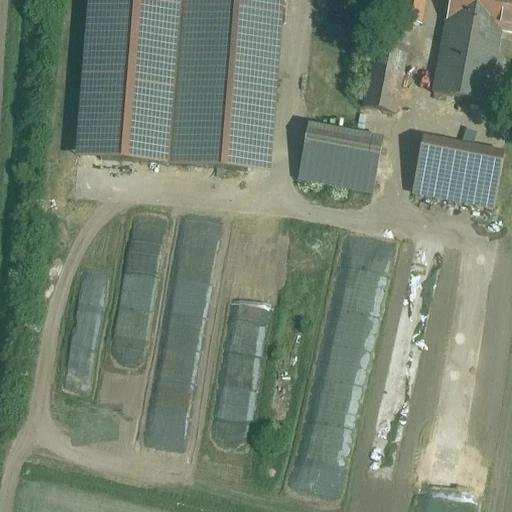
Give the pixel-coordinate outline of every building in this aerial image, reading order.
[(279,0),(179,0),(168,172),(269,178),(279,0)] [(394,0),(388,34),(420,40),(427,0),(394,0)] [(448,20),(432,96),(488,108),(504,32),(511,33),(511,0),(452,0),(448,20)] [(370,58),(360,113),(397,119),(407,64),(370,58)] [(311,132),(299,186),(365,200),(377,146),(311,132)] [(428,141),(416,194),(494,211),(505,157),(428,141)]
